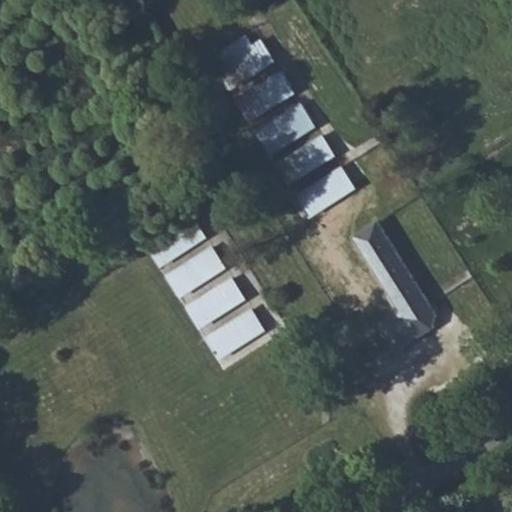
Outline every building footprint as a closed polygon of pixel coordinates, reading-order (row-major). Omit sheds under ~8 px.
[(221,78),(266,50),(260,42),(216,70),(221,78)] [(221,78),(229,91),(274,63),(266,50),(221,78)] [(280,73),(236,101),(241,110),(286,82),(280,73)] [(286,82),(241,110),(250,122),(294,94),(286,82)] [(301,104),(256,133),(261,141),(306,113),(301,104)] [(306,113),(261,141),(270,154),(314,126),(306,113)] [(321,136),(276,165),(282,173),(326,145),(321,136)] [(326,145),(282,173),(290,185),(334,157),(326,145)] [(297,196),(302,203),(346,175),(341,168),(297,196)] [(346,175),(302,203),(311,217),(354,188),(346,175)] [(147,245),(151,251),(196,224),(191,217),(147,245)] [(434,312),(376,223),(355,237),(400,307),(401,319),(384,332),(397,353),(432,330),(434,312)] [(196,224),(151,251),(160,264),(204,236),(196,224)] [(168,275),(172,282),(216,255),(211,248),(168,275)] [(216,255),(172,282),(180,295),(224,266),(216,255)] [(187,308),(192,315),(236,286),(232,279),(187,308)] [(236,286),(192,315),(200,326),(244,298),(236,286)] [(208,337),(212,344),(256,319),(251,310),(208,337)] [(256,319),(212,344),(220,358),(264,331),(256,319)]
